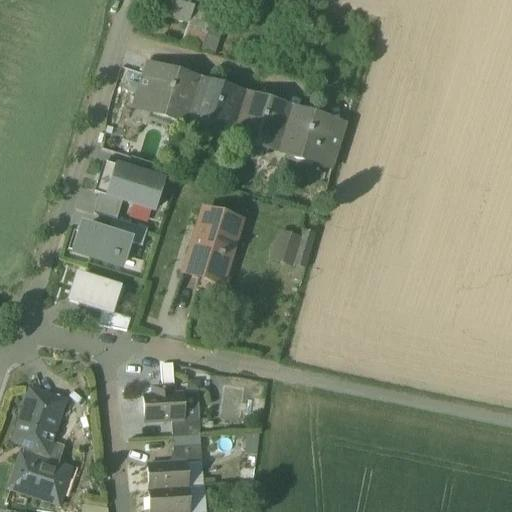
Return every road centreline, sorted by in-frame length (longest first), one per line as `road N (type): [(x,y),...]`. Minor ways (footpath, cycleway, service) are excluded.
road 1 (unclassified): [(109,341),(511,423)]
road 2 (residential): [(18,323),(129,0)]
road 3 (residential): [(123,511),(109,341)]
